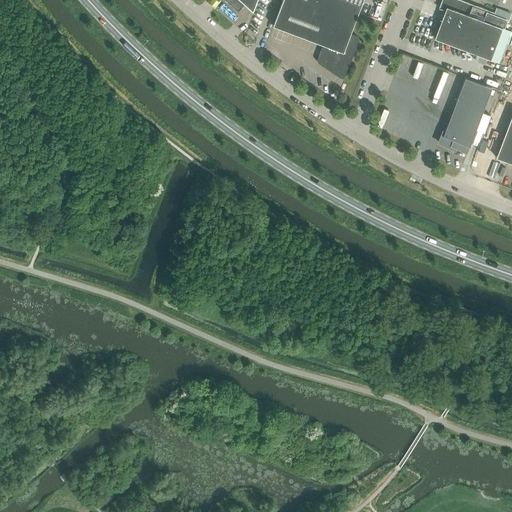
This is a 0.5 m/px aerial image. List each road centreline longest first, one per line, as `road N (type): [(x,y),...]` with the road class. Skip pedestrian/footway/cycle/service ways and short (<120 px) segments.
road 1 (primary): [(511,275),(403,231),(269,156),(187,95),(87,0)]
road 2 (unclassified): [(354,131),(180,0)]
road 3 (unclassified): [(511,206),(439,178),(354,131)]
road 4 (unclassified): [(354,131),(405,0)]
